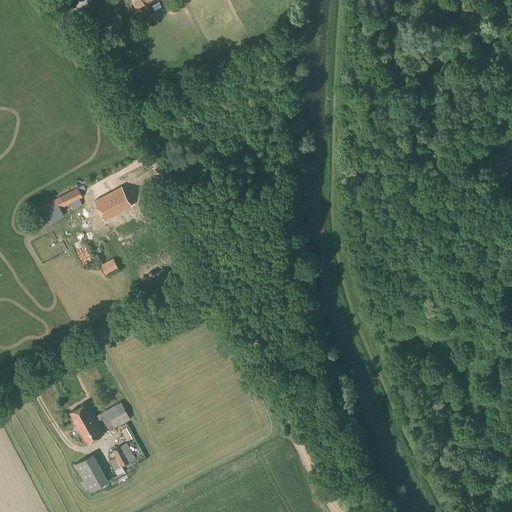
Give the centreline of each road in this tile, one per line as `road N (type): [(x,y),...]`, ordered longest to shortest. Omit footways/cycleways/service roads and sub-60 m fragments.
road 1 (unclassified): [(0,386),(215,282),(55,0)]
road 2 (track): [(448,511),(351,290),(342,161),(347,0)]
road 3 (track): [(215,282),(340,511)]
